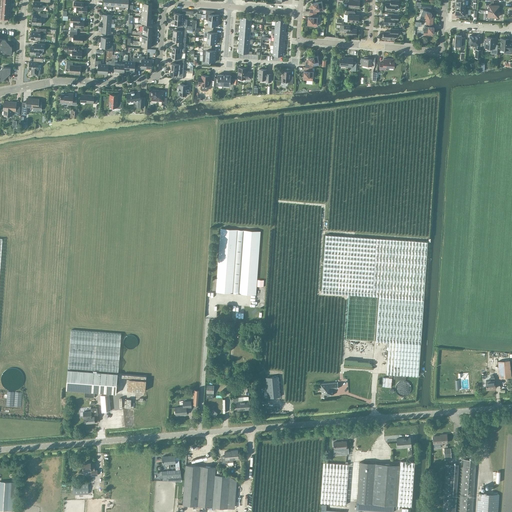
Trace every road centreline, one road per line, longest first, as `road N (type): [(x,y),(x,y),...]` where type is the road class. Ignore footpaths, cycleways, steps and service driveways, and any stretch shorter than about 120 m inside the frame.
road 1 (unclassified): [(0,450),(511,407)]
road 2 (unclassified): [(89,83),(159,79),(165,6)]
